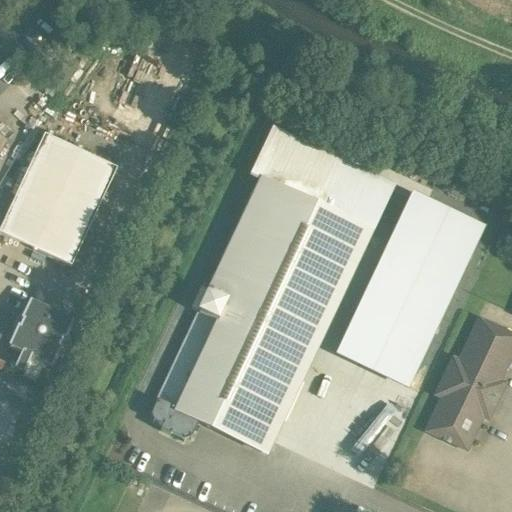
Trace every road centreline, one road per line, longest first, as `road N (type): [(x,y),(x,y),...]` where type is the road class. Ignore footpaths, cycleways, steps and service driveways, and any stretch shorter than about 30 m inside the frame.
road 1 (track): [(36,511),(255,33),(195,0)]
road 2 (track): [(379,0),(511,61)]
